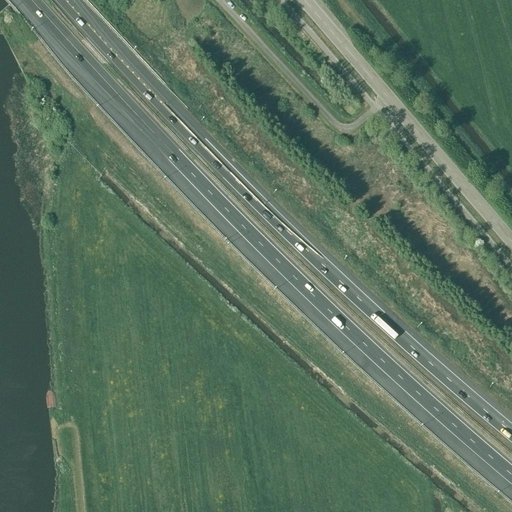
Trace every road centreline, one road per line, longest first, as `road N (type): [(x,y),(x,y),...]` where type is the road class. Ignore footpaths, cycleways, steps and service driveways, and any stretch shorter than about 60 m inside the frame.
road 1 (motorway): [(30,0),(193,179),(437,414),(511,475)]
road 2 (motorway): [(511,435),(204,151),(64,0)]
road 3 (tertiary): [(511,240),(302,0)]
